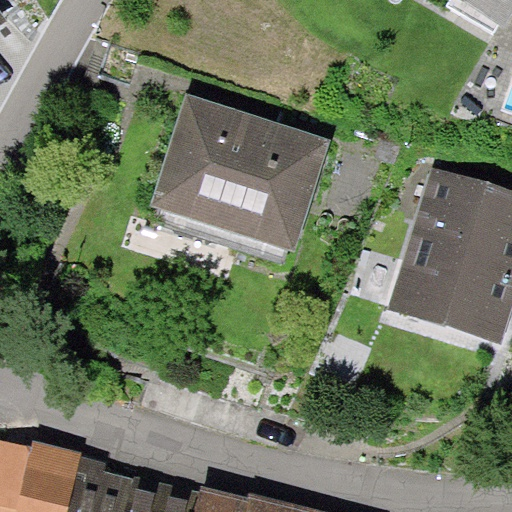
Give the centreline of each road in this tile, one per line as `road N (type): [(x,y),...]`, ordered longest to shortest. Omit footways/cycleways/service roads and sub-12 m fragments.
road 1 (residential): [(0,398),(297,479),(458,499),(511,495)]
road 2 (residential): [(0,154),(84,0)]
